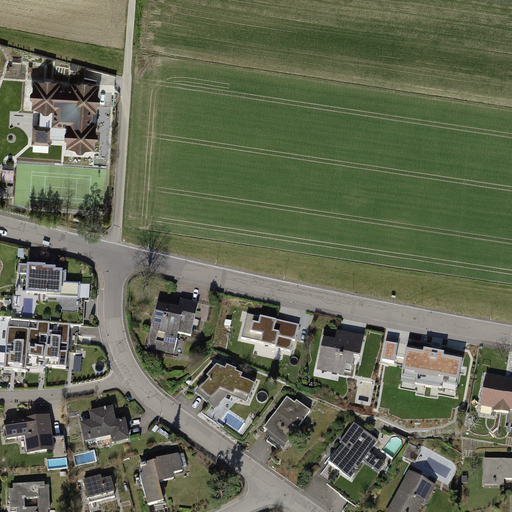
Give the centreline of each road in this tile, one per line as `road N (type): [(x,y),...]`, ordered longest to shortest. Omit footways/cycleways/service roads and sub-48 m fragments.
road 1 (residential): [(112,252),(511,334)]
road 2 (residential): [(278,481),(179,420),(130,372)]
road 3 (residential): [(130,372),(84,390),(0,395)]
road 4 (residential): [(130,372),(115,329),(112,252)]
